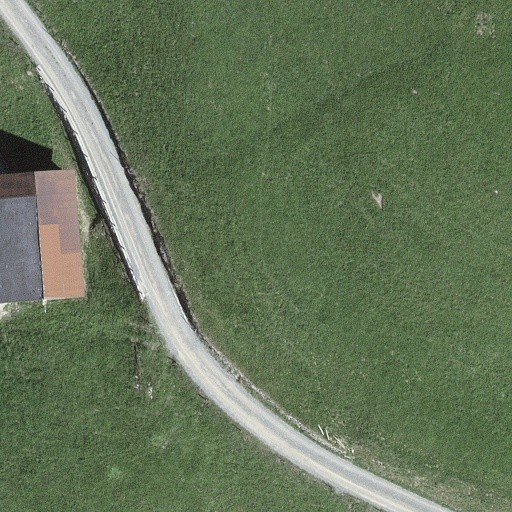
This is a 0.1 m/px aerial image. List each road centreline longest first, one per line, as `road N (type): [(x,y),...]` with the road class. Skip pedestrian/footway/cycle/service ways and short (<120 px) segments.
road 1 (track): [(3,0),(81,111),(157,289),(200,361),(247,413),(316,460),(424,511)]
road 2 (trunk): [(400,0),(511,263)]
